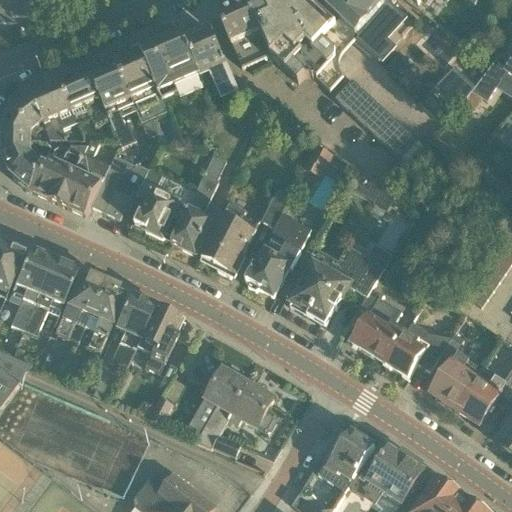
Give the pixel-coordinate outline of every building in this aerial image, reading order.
[(246,4),(270,59),(270,60),(299,86),(303,81),(305,80),(307,79),(309,79),(310,80),(312,81),(313,82),(314,81),(330,95),(344,81),(340,75),(339,70),(339,61),(342,57),(353,45),(337,30),(336,29),(314,9),(310,13),(301,5),(301,4),(300,3),(301,1),(300,0),(255,0),(256,8),(251,10),(248,3),(246,4)] [(340,25),(336,29),(337,30),(353,45),(357,40),(367,50),(397,17),(378,0),(328,0),(321,7),(340,25)] [(246,4),(218,17),(242,71),(270,59),(246,4)] [(185,44),(184,44),(201,84),(205,93),(207,92),(216,88),(222,103),(238,96),(211,33),(199,38),(195,34),(187,37),(187,43),(185,44)] [(141,50),(163,103),(178,96),(177,94),(188,89),(201,84),(184,44),(185,44),(180,34),(141,50)] [(141,50),(114,62),(134,107),(147,101),(155,121),(167,115),(163,103),(141,50)] [(90,73),(110,125),(114,134),(122,152),(136,146),(130,130),(127,131),(119,113),(134,107),(114,62),(90,73)] [(78,126),(92,120),(96,131),(110,125),(90,73),(61,85),(78,126)] [(476,90),(472,95),(482,102),(488,105),(503,81),(489,73),(476,90)] [(352,83),(335,102),(339,106),(347,114),(348,114),(357,122),(356,122),(365,130),(374,138),(374,139),(383,147),(383,146),(392,155),(400,163),(418,144),(352,83)] [(467,83),(450,100),(461,108),(463,106),(472,95),(476,90),(467,83)] [(61,85),(34,96),(45,127),(44,128),(51,144),(69,144),(64,132),(78,126),(61,85)] [(472,95),(463,106),(474,114),(482,102),(472,95)] [(1,134),(0,144),(0,145),(33,146),(33,135),(44,128),(45,127),(34,96),(33,97),(21,103),(11,113),(5,123),(1,134)] [(60,208),(85,220),(102,186),(116,160),(115,159),(110,169),(93,161),(100,145),(90,144),(88,150),(60,208)] [(32,156),(33,146),(0,145),(0,151),(0,154),(4,169),(13,181),(20,188),(30,194),(42,166),(32,156)] [(43,167),(42,166),(30,194),(60,208),(88,150),(73,149),(63,167),(51,162),(48,169),(43,167)] [(91,210),(106,217),(117,193),(122,184),(136,169),(116,160),(102,186),(85,220),(86,220),(91,210)] [(225,166),(213,160),(210,164),(196,194),(181,226),(175,240),(173,245),(181,249),(179,251),(195,259),(215,218),(205,213),(218,186),(216,185),(225,166)] [(349,165),(342,181),(355,193),(374,204),(382,190),(362,175),(349,165)] [(172,247),(173,245),(175,240),(181,226),(196,194),(181,187),(180,188),(171,183),(149,171),(144,183),(136,198),(147,204),(135,228),(146,234),(146,235),(163,243),(163,242),(172,247)] [(275,231),(282,218),(281,218),(294,196),(282,189),(275,202),(274,202),(262,224),(275,231)] [(120,223),(128,205),(131,200),(117,193),(106,217),(120,223)] [(217,275),(231,282),(258,229),(242,221),(245,216),(228,207),(201,260),(220,270),(217,275)] [(276,231),(270,242),(245,285),(248,287),(249,291),(256,295),(259,294),(274,301),(290,273),(293,274),(307,249),(304,248),(312,235),(282,218),(275,231),(276,231)] [(511,242),(506,238),(500,247),(511,255),(511,242)] [(0,293),(8,297),(25,256),(24,256),(24,255),(25,253),(12,247),(7,251),(0,247),(0,293)] [(511,266),(511,255),(500,247),(494,256),(511,268),(511,266)] [(348,250),(336,271),(308,255),(286,299),(294,303),(290,310),(326,331),(336,314),(342,304),(349,291),(367,300),(360,314),(373,293),(374,291),(385,271),(365,259),(348,250)] [(11,328),(23,334),(53,265),(29,255),(14,289),(9,301),(20,306),(11,328)] [(511,268),(494,256),(488,264),(505,276),(511,268)] [(505,276),(488,264),(482,273),(499,285),(505,276)] [(58,322),(77,275),(53,265),(23,334),(37,340),(46,317),(58,322)] [(499,285),(482,273),(476,281),(493,294),(499,285)] [(75,326),(85,330),(103,287),(89,280),(87,284),(79,280),(56,336),(68,342),(75,326)] [(493,294),(476,281),(470,290),(487,302),(493,294)] [(85,330),(94,335),(87,351),(100,356),(124,300),(116,296),(118,293),(103,287),(85,330)] [(487,302),(470,290),(464,299),(481,311),(487,302)] [(370,319),(357,339),(353,347),(358,351),(383,366),(383,367),(388,370),(414,327),(411,327),(407,335),(395,328),(402,317),(381,304),(384,299),(373,293),(360,314),(370,319)] [(155,311),(129,299),(114,331),(125,336),(111,367),(126,373),(138,346),(155,311)] [(155,311),(138,346),(153,354),(144,371),(158,378),(179,338),(172,335),(178,323),(155,311)] [(442,360),(453,342),(452,341),(430,338),(427,335),(425,333),(423,331),(420,330),(417,329),(414,327),(388,370),(390,372),(391,371),(402,378),(402,379),(409,383),(411,381),(410,380),(418,367),(430,375),(440,359),(442,360)] [(456,413),(476,381),(463,373),(469,363),(458,356),(463,348),(453,342),(442,360),(450,366),(431,397),(456,413)] [(0,410),(20,384),(29,372),(31,370),(0,356),(0,410)] [(169,368),(160,385),(168,389),(176,371),(169,368)] [(506,387),(482,372),(476,381),(456,413),(480,429),(500,398),(510,405),(511,401),(511,374),(509,379),(510,380),(506,387)] [(221,439),(229,424),(249,388),(223,373),(222,376),(219,374),(214,383),(217,385),(207,403),(217,410),(197,446),(212,453),(213,451),(220,439),(221,439)] [(91,382),(85,395),(100,402),(106,388),(91,382)] [(260,395),(249,388),(229,424),(238,430),(242,423),(258,432),(265,436),(270,435),(277,424),(275,419),(268,415),(274,403),(271,401),(273,398),(262,392),(260,395)] [(158,408),(150,423),(163,429),(174,408),(161,402),(158,408)] [(511,417),(505,427),(509,431),(502,441),(508,445),(504,451),(511,456),(511,417)] [(353,483),(361,473),(375,450),(352,435),(345,446),(341,443),(334,454),(338,456),(328,471),(324,469),(318,478),(332,487),(338,479),(341,475),(353,483)] [(242,449),(220,439),(213,451),(236,461),(242,449)] [(361,473),(353,483),(348,490),(365,501),(372,489),(403,508),(425,477),(419,473),(423,468),(410,460),(407,465),(402,461),(403,460),(399,458),(398,459),(389,453),(384,461),(383,461),(382,464),(372,480),(361,473)] [(214,511),(216,511),(173,478),(167,487),(158,480),(151,481),(134,503),(135,511),(136,511),(214,511)] [(446,485),(443,482),(439,482),(436,485),(435,489),(418,511),(408,511),(406,510),(404,511),(459,511),(466,502),(463,501),(463,502),(451,493),(452,493),(447,489),(446,485)] [(479,511),(478,511),(477,511),(466,504),(467,503),(466,502),(459,511),(479,511)]
